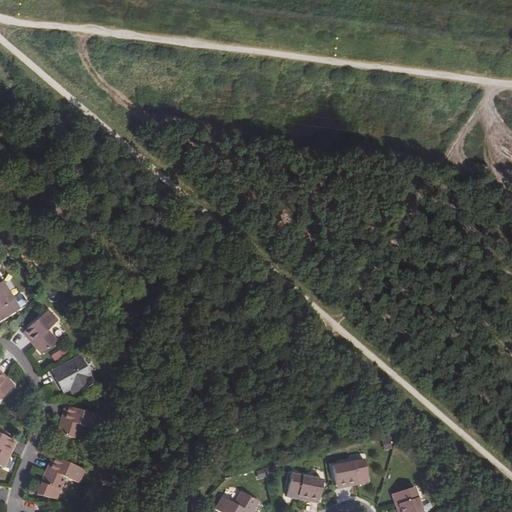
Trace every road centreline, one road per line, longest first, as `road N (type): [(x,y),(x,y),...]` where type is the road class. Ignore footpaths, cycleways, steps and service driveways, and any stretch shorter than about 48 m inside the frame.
road 1 (track): [(0,37),(511,481)]
road 2 (track): [(511,86),(0,18)]
road 3 (residential): [(0,339),(22,359),(38,401),(12,511)]
